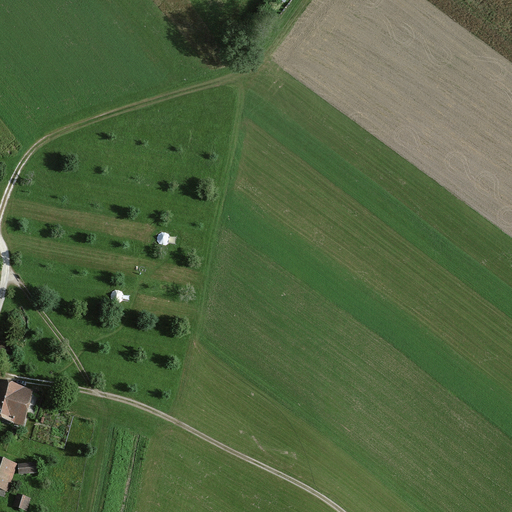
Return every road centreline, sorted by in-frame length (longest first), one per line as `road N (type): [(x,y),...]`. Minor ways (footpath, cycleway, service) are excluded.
road 1 (track): [(0,244),(7,267),(95,394),(167,418),(342,511)]
road 2 (track): [(309,0),(250,67),(47,134),(28,150),(0,205)]
